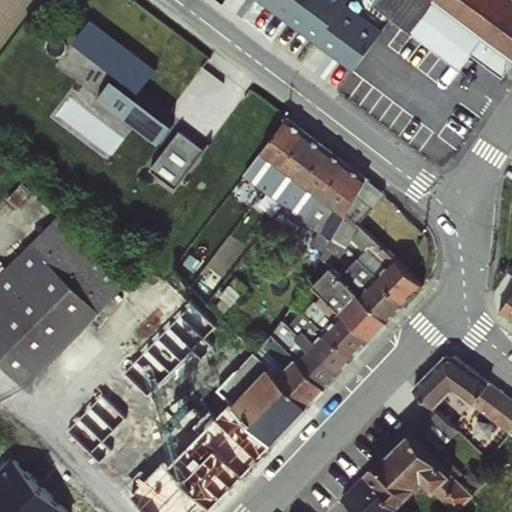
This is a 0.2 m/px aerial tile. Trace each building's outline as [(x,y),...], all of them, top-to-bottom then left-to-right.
[(261,0),(361,69),(389,28),(351,1),(351,0),(261,0)] [(511,0),(379,0),(377,3),(466,66),(477,51),(507,72),(511,65),(511,0)] [(83,35),(149,86),(164,66),(98,15),(83,35)] [(119,73),(102,99),(166,140),(183,114),(119,73)] [(260,152),(281,168),(309,133),(288,117),(260,152)] [(182,183),(206,140),(182,127),(158,169),(182,183)] [(309,133),(281,168),(283,169),(301,183),(302,184),(328,148),(309,133)] [(328,148),(302,184),(321,198),(347,162),(328,148)] [(281,168),(260,152),(244,174),(229,192),(240,200),(254,181),(266,190),(281,168)] [(347,162),(321,198),(333,207),(345,216),(347,213),(368,178),(347,162)] [(281,168),(266,190),(285,205),(301,183),(283,169),(281,168)] [(368,178),(347,213),(358,222),(374,207),(384,192),(368,178)] [(301,183),(285,205),(305,219),(321,198),(302,184),(301,183)] [(321,198),(305,219),(319,230),(333,207),(321,198)] [(305,219),(285,205),(270,227),(289,240),(305,219)] [(333,207),(319,230),(332,238),(345,216),(333,207)] [(345,216),(332,238),(346,248),(358,257),(377,274),(395,256),(358,222),(347,213),(345,216)] [(0,348),(35,382),(127,287),(56,218),(11,265),(4,258),(0,262),(0,348)] [(332,265),(334,268),(346,248),(332,238),(319,260),(331,266),(332,265)] [(334,268),(341,275),(358,257),(346,248),(334,268)] [(395,256),(377,274),(376,275),(406,302),(424,283),(395,256)] [(341,275),(358,291),(360,292),(376,275),(377,274),(358,257),(341,275)] [(511,294),(498,314),(511,324),(511,263),(507,270),(511,275),(511,294)] [(324,294),(340,310),(358,291),(341,275),(334,268),(332,265),(331,266),(330,267),(313,284),(324,294)] [(236,275),(219,295),(231,306),(248,286),(236,275)] [(360,292),(389,320),(406,302),(376,275),(360,292)] [(301,312),(324,330),(340,310),(324,294),(317,301),(315,299),(302,290),(292,305),(301,312)] [(358,291),(340,310),(341,311),(371,339),(389,320),(360,292),(358,291)] [(340,310),(324,330),(354,357),(371,339),(341,311),(340,310)] [(273,333),(297,356),(299,358),(312,343),(322,333),(324,330),(301,312),(291,324),(284,317),(277,326),(273,333)] [(146,349),(190,395),(227,431),(244,413),(245,412),(234,402),(269,365),(255,351),(236,371),(228,363),(229,361),(182,313),(181,314),(146,349)] [(322,333),(312,343),(341,371),(354,357),(324,330),(322,333)] [(297,356),(273,333),(262,344),(286,366),(297,356)] [(312,343),(299,358),(327,386),(328,385),(341,371),(312,343)] [(167,415),(168,416),(190,395),(146,349),(122,375),(123,375),(165,417),(167,415)] [(473,405),(490,382),(454,354),(444,355),(413,387),(434,407),(452,389),(465,399),(473,405)] [(279,373),(309,405),(327,386),(299,358),(297,356),(286,366),(279,373)] [(245,412),(244,413),(274,441),(309,405),(279,373),(269,365),(234,402),(245,412)] [(165,417),(123,375),(79,420),(149,488),(171,465),(194,441),(168,416),(167,415),(165,417)] [(511,398),(490,382),(473,405),(476,407),(510,433),(511,430),(511,398)] [(434,407),(459,430),(461,431),(467,424),(461,418),(463,416),(456,409),(465,399),(452,389),(434,407)] [(410,431),(436,455),(459,430),(434,407),(410,431)] [(244,413),(227,431),(221,437),(252,467),(276,442),(274,441),(244,413)] [(381,485),(400,505),(425,480),(436,490),(454,472),(436,455),(410,431),(388,451),(367,471),(381,485)] [(0,511),(78,511),(82,509),(19,450),(0,469),(0,511)] [(381,485),(367,471),(339,494),(345,500),(356,511),(391,511),(400,505),(381,485)] [(454,472),(436,490),(457,511),(473,495),(474,494),(454,472)]
